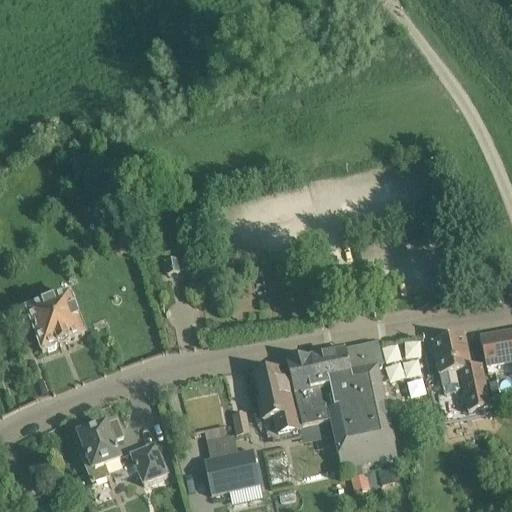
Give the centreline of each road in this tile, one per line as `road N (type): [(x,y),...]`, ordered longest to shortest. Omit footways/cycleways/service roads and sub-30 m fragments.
road 1 (unclassified): [(511,308),(193,364),(0,439)]
road 2 (track): [(511,215),(500,170),(388,3)]
